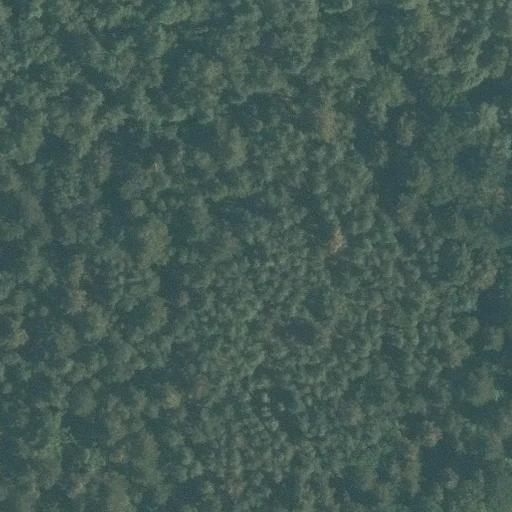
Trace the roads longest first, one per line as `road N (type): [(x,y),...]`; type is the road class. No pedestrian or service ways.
road 1 (track): [(511,33),(0,170)]
road 2 (track): [(511,228),(363,0)]
